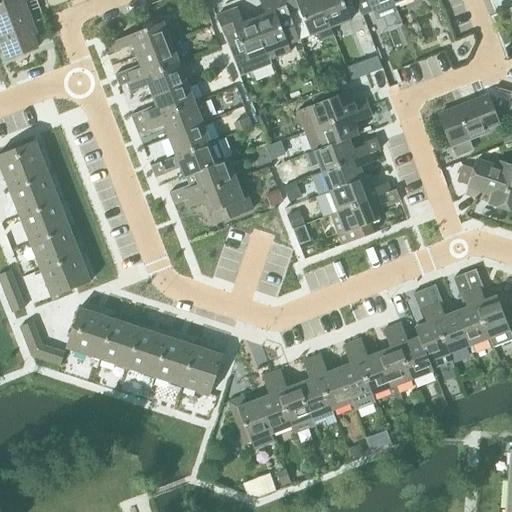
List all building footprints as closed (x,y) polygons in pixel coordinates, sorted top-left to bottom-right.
[(10,0),(0,4),(0,46),(6,62),(38,49),(29,27),(32,26),(23,3),(30,0),(10,0)] [(300,41),(283,0),(262,0),(260,1),(269,23),(258,27),(268,53),(271,59),(293,50),(291,44),(300,41)] [(334,36),(331,29),(331,30),(320,3),(309,7),(306,0),(283,0),(300,41),(318,34),(321,41),(334,36)] [(363,17),(355,0),(328,0),(320,3),(331,30),(331,29),(363,17)] [(397,12),(394,4),(392,0),(355,0),(363,17),(372,13),(375,21),(397,12)] [(268,53),(258,27),(246,32),(238,9),(216,18),(225,40),(237,35),(247,62),(268,53)] [(131,45),(135,57),(136,57),(170,43),(162,22),(110,43),(114,52),(131,45)] [(128,70),(113,75),(118,87),(126,84),(178,63),(170,43),(136,57),(140,68),(129,72),(128,70)] [(147,85),(152,97),(186,84),(178,63),(126,84),(129,92),(147,85)] [(134,127),(194,104),(186,84),(152,97),(156,108),(145,112),(144,110),(129,115),(134,127)] [(511,95),(498,92),(492,90),(485,88),(484,93),(510,100),(508,107),(511,108),(511,95)] [(316,128),(368,108),(364,99),(347,106),(342,94),(308,107),(316,128)] [(488,97),(440,116),(452,147),(485,134),(483,131),(498,125),(488,97)] [(163,126),(167,137),(202,123),(194,104),(134,127),(138,138),(153,132),(152,130),(163,126)] [(368,108),(316,128),(323,147),(324,147),(348,138),(349,139),(358,135),(354,124),(371,117),(368,108)] [(175,157),(210,144),(202,123),(167,137),(174,156),(175,157)] [(349,139),(348,138),(324,147),(323,147),(306,153),(307,154),(311,166),(319,164),(322,173),(374,152),(371,142),(353,149),(349,139)] [(41,170),(46,168),(35,140),(0,153),(0,164),(7,183),(41,170)] [(183,178),(185,177),(193,174),(193,173),(218,164),(217,163),(210,144),(175,157),(174,156),(149,165),(154,177),(168,172),(168,170),(179,166),(183,178)] [(268,149),(272,159),(285,154),(281,144),(268,149)] [(378,160),(374,152),(322,173),(330,192),(364,179),(360,167),(378,160)] [(173,205),(184,201),(236,181),(228,159),(217,163),(218,164),(193,173),(193,174),(185,177),(188,186),(169,193),(173,205)] [(511,210),(511,166),(499,162),(497,167),(476,160),(469,183),(485,188),(485,187),(494,189),(489,203),(511,210)] [(277,167),(282,180),(290,177),(284,164),(277,167)] [(7,183),(18,211),(57,196),(46,168),(41,170),(7,183)] [(330,192),(338,213),(390,192),(386,183),(369,190),(364,179),(330,192)] [(244,200),(236,181),(184,201),(187,210),(205,203),(209,214),(211,214),(215,225),(252,211),(247,198),(244,200)] [(286,189),(291,200),(302,195),(297,184),(286,189)] [(390,192),(338,213),(330,216),(341,246),(376,233),(372,223),(380,220),(376,208),(383,206),(384,209),(400,202),(395,190),(390,192)] [(62,224),(67,223),(57,196),(18,211),(28,237),(62,224)] [(301,211),(288,216),(293,228),(306,223),(301,211)] [(28,237),(39,266),(42,265),(78,252),(67,223),(62,224),(28,237)] [(308,225),(297,229),(302,242),(313,238),(308,225)] [(39,266),(50,296),(51,296),(89,281),(78,252),(42,265),(39,266)] [(15,264),(0,270),(3,275),(17,270),(15,264)] [(476,269),(466,273),(490,337),(510,329),(497,296),(486,300),(481,289),(484,288),(476,269)] [(3,275),(5,281),(19,275),(17,270),(3,275)] [(490,337),(466,273),(454,278),(461,297),(464,296),(468,307),(457,312),(470,345),(490,337)] [(19,275),(5,281),(7,287),(22,281),(19,275)] [(22,281),(7,287),(9,292),(24,287),(22,281)] [(470,345),(457,312),(445,316),(441,305),(443,304),(436,285),(426,289),(450,352),(470,345)] [(24,287),(9,292),(12,298),(26,292),(24,287)] [(430,361),(450,352),(426,289),(414,294),(421,313),(423,312),(428,323),(416,327),(420,337),(421,337),(429,361),(430,361)] [(26,292),(12,298),(14,304),(29,298),(26,292)] [(108,317),(104,316),(79,307),(66,346),(95,356),(96,352),(108,317)] [(122,360),(134,325),(108,317),(96,352),(95,356),(120,364),(122,360)] [(22,328),(24,333),(37,329),(35,323),(22,328)] [(421,337),(420,337),(410,341),(403,323),(394,327),(414,378),(434,371),(430,361),(429,361),(421,337)] [(163,340),(165,336),(134,325),(122,360),(120,364),(151,375),(163,340)] [(381,353),(394,386),(414,378),(394,327),(385,330),(392,348),(381,353)] [(24,333),(27,339),(39,334),(37,329),(24,333)] [(27,339),(29,344),(41,340),(39,334),(27,339)] [(151,375),(182,385),(195,349),(195,346),(165,336),(163,340),(151,375)] [(394,386),(381,353),(370,357),(363,339),(354,342),(374,394),(394,386)] [(29,344),(33,355),(42,343),(41,340),(29,344)] [(377,401),(374,394),(354,342),(345,346),(351,364),(341,368),(353,402),(356,409),(377,401)] [(43,358),(47,345),(42,343),(33,355),(43,358)] [(48,360),(53,346),(48,345),(43,358),(48,360)] [(53,362),(58,348),(53,346),(48,360),(53,362)] [(210,394),(223,355),(195,346),(195,349),(182,385),(210,394)] [(58,363),(62,350),(58,348),(53,362),(58,363)] [(353,402),(341,368),(329,373),(322,354),(314,357),(334,410),(353,402)] [(339,423),(334,410),(314,357),(305,361),(312,379),(300,384),(316,425),(326,421),(328,427),(339,423)] [(316,425),(300,384),(288,388),(282,370),(273,374),(293,425),(295,433),(316,425)] [(273,433),(293,425),(273,374),(263,378),(270,395),(260,399),(273,433)] [(276,441),(273,433),(260,399),(238,407),(254,449),(276,441)] [(287,469),(274,474),(279,484),(291,479),(287,469)]
